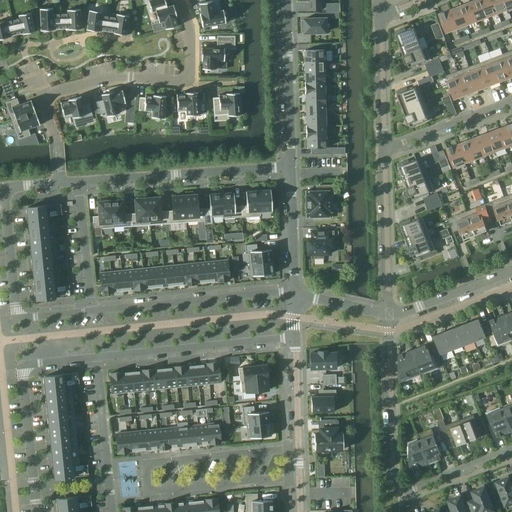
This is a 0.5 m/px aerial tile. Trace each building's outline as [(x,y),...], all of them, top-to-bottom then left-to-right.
[(149,0),(148,0),(152,13),(153,13),(152,12),(155,11),(159,23),(160,23),(159,22),(164,21),(166,28),(165,29),(178,26),(178,25),(177,25),(175,17),(176,17),(176,18),(177,18),(173,5),(172,5),(173,6),(167,7),(164,0),(151,0),(149,1),(149,0)] [(210,0),(210,1),(199,3),(199,4),(200,4),(202,14),(201,15),(201,14),(200,14),(202,27),(203,27),(203,26),(225,22),(225,23),(226,23),(223,10),(222,10),(222,11),(221,11),(218,0),(210,0)] [(300,0),(301,0),(305,0),(308,0),(309,10),(321,10),(321,0),(300,0)] [(481,0),(476,0),(471,2),(478,21),(488,17),(481,0)] [(481,0),(488,17),(498,13),(492,0),(481,0)] [(504,0),(492,0),(498,13),(508,9),(504,0)] [(460,6),(468,25),(478,21),(471,2),(460,6)] [(460,6),(450,10),(458,29),(468,25),(460,6)] [(40,10),(41,30),(40,30),(40,31),(54,30),(53,30),(53,29),(61,29),(60,14),(52,15),(52,9),(53,9),(53,8),(39,9),(39,10),(40,10)] [(60,14),(61,29),(69,28),(69,29),(68,29),(68,30),(81,29),(81,28),(80,10),(80,9),(67,10),(67,11),(68,11),(68,14),(60,14)] [(89,11),(87,29),(86,29),(86,30),(99,32),(100,31),(99,31),(99,30),(107,31),(109,17),(101,16),(101,13),(102,13),(102,12),(89,10),(89,11)] [(440,14),(447,33),(458,29),(450,10),(440,14)] [(12,21),(15,35),(23,33),(23,34),(22,34),(22,35),(36,32),(35,31),(31,13),(31,12),(18,15),(18,16),(19,16),(20,19),(12,21)] [(304,29),(304,33),(325,33),(325,18),(329,18),(329,12),(319,13),(319,18),(304,19),(304,21),(301,21),(302,29),(304,29)] [(116,18),(109,17),(107,31),(114,32),(114,33),(114,34),(127,35),(126,34),(127,30),(132,31),(131,22),(128,21),(129,16),(129,17),(129,16),(116,14),(116,15),(117,15),(116,18)] [(12,21),(4,22),(5,22),(5,21),(0,21),(0,39),(9,38),(8,37),(8,36),(15,35),(12,21)] [(400,46),(418,39),(414,28),(406,31),(405,28),(395,32),(400,46)] [(223,61),(224,61),(224,48),(234,49),(234,36),(217,36),(217,48),(202,48),(201,48),(201,61),(202,61),(202,60),(203,60),(203,68),(202,68),(202,69),(210,69),(210,71),(218,71),(218,69),(219,69),(219,60),(223,60),(223,61)] [(404,56),(422,49),(418,39),(400,46),(403,53),(404,52),(405,56),(404,56)] [(422,49),(404,56),(407,64),(408,63),(410,67),(427,61),(422,49)] [(326,61),(326,50),(305,50),(305,61),(326,61)] [(511,50),(502,54),(511,78),(511,77),(511,50)] [(491,59),(500,82),(511,78),(502,54),(491,59)] [(441,65),(439,59),(426,64),(428,70),(441,65)] [(491,59),(480,63),(489,86),(500,82),(491,59)] [(305,61),(305,72),(324,72),(327,72),(326,61),(305,61)] [(469,67),(478,90),(489,86),(480,63),(469,67)] [(430,76),(444,71),(441,65),(428,70),(430,76)] [(469,67),(457,71),(466,95),(478,90),(469,67)] [(446,76),(455,99),(466,95),(457,71),(446,76)] [(305,72),(305,82),(305,83),(324,83),(324,72),(305,72)] [(305,94),(306,94),(325,93),(324,83),(305,83),(305,82),(305,83),(305,94)] [(396,91),(402,105),(424,97),(420,86),(408,90),(406,88),(396,91)] [(106,117),(119,113),(119,112),(119,113),(118,108),(126,106),(122,90),(121,90),(121,91),(114,93),(114,92),(114,91),(101,94),(101,95),(102,95),(103,100),(96,102),(99,114),(106,112),(107,116),(106,116),(106,117)] [(176,94),(178,111),(186,111),(187,115),(186,115),(186,116),(208,114),(207,100),(198,101),(197,93),(198,93),(198,92),(184,93),(185,94),(177,95),(177,94),(176,94)] [(219,98),(213,98),(214,115),(228,114),(228,115),(228,116),(241,115),(241,114),(240,114),(239,94),(240,94),(240,93),(226,94),(226,95),(227,95),(219,96),(219,95),(219,98)] [(327,93),(325,93),(306,94),(306,105),(327,104),(327,93)] [(139,98),(138,110),(141,110),(144,111),(145,111),(151,111),(152,111),(152,117),(151,117),(151,118),(164,119),(165,118),(164,118),(166,97),(166,96),(155,96),(153,95),(153,96),(154,96),(154,97),(146,96),(145,95),(145,98),(139,98)] [(136,97),(127,96),(125,122),(134,123),(136,97)] [(61,102),(60,103),(64,117),(72,115),(73,117),(72,117),(73,118),(85,115),(85,117),(92,115),(89,104),(82,105),(81,98),(81,97),(68,100),(68,101),(69,100),(69,101),(61,103),(61,102)] [(428,107),(424,97),(402,105),(404,112),(406,112),(407,115),(406,116),(428,107)] [(12,121),(35,112),(31,100),(30,100),(30,101),(19,105),(17,98),(5,102),(12,121)] [(470,105),(458,109),(461,118),(486,111),(484,106),(490,104),(489,98),(475,103),(476,104),(470,106),(470,105)] [(306,105),(306,115),(325,115),(328,115),(327,104),(306,105)] [(432,119),(428,107),(406,116),(408,123),(410,123),(411,127),(432,119)] [(40,125),(35,112),(12,121),(19,139),(30,135),(28,128),(39,124),(39,125),(40,125)] [(326,126),(325,115),(306,115),(307,126),(326,126)] [(498,129),(506,148),(511,145),(511,134),(509,125),(498,129)] [(326,137),(326,126),(307,126),(306,126),(306,138),(307,138),(307,137),(326,137)] [(498,129),(488,133),(496,152),(506,148),(498,129)] [(488,133),(478,137),(485,156),(496,152),(488,133)] [(34,134),(30,135),(34,144),(38,144),(34,134)] [(315,148),(320,148),(324,148),(326,148),(326,137),(307,137),(307,138),(307,148),(311,148),(315,148)] [(485,156),(478,137),(468,141),(475,159),(485,156)] [(468,141),(458,144),(465,163),(475,159),(468,141)] [(448,148),(455,167),(465,163),(458,144),(448,148)] [(413,174),(425,169),(421,158),(409,163),(408,160),(398,164),(403,178),(413,174)] [(407,188),(418,185),(430,180),(425,169),(413,174),(403,178),(406,185),(407,184),(408,187),(407,188)] [(299,176),(299,184),(318,184),(318,176),(299,176)] [(418,185),(407,188),(410,195),(411,195),(413,199),(434,191),(430,180),(418,185)] [(306,204),(331,203),(331,192),(332,192),(332,185),(321,185),(321,191),(306,192),(306,204)] [(241,206),(242,218),(260,216),(258,190),(246,191),(247,205),(241,206)] [(258,190),(260,216),(260,214),(272,213),(271,190),(258,190)] [(242,218),(241,206),(235,206),(234,192),(221,193),(223,219),(242,218)] [(205,221),(204,221),(205,224),(212,224),(212,217),(222,217),(223,219),(221,193),(209,194),(210,208),(204,208),(205,220),(205,221)] [(439,199),(437,193),(424,198),(426,204),(439,199)] [(184,196),(186,223),(204,221),(205,221),(205,220),(204,208),(198,209),(197,195),(184,196)] [(168,224),(186,223),(184,196),(172,197),(173,211),(167,211),(168,224)] [(168,224),(167,211),(161,211),(160,197),(147,198),(149,225),(168,224)] [(501,225),(511,221),(511,217),(504,197),(485,204),(491,217),(497,215),(498,219),(499,219),(501,225)] [(131,227),(149,225),(147,198),(135,199),(136,213),(130,214),(131,227)] [(452,200),(454,206),(460,205),(458,198),(452,200)] [(442,205),(439,199),(426,204),(429,210),(442,205)] [(131,227),(130,214),(124,214),(123,200),(110,201),(112,228),(131,227)] [(93,229),(112,228),(110,201),(98,202),(99,216),(93,216),(93,229)] [(331,204),(331,203),(306,204),(306,217),(315,216),(315,219),(330,219),(330,216),(331,216),(331,209),(337,209),(337,203),(331,204)] [(70,289),(69,286),(61,286),(59,266),(58,256),(56,236),(54,215),(62,215),(61,204),(27,207),(37,300),(70,296),(70,289)] [(491,217),(485,204),(467,211),(476,235),(487,231),(485,224),(486,224),(485,220),(491,217)] [(464,239),(476,235),(467,211),(448,219),(453,232),(459,229),(461,233),(462,233),(464,239)] [(405,237),(427,229),(423,217),(411,222),(410,219),(400,223),(405,237)] [(409,247),(409,248),(419,244),(431,239),(427,229),(405,237),(408,244),(409,244),(410,247),(409,247)] [(319,231),(319,239),(307,239),(307,255),(314,254),(314,258),(323,258),(323,254),(330,254),(330,247),(332,247),(332,239),(334,239),(334,231),(319,231)] [(419,244),(409,248),(412,255),(413,254),(414,258),(423,255),(424,258),(438,253),(436,249),(435,249),(431,239),(419,244)] [(257,250),(257,244),(245,245),(245,252),(248,252),(249,264),(272,261),(271,249),(257,250)] [(229,280),(227,260),(216,261),(218,281),(217,281),(229,280)] [(205,262),(207,282),(217,281),(218,281),(216,261),(205,262)] [(274,274),(272,261),(249,264),(250,276),(274,274)] [(194,264),(196,283),(197,283),(207,282),(205,262),(194,264)] [(194,264),(184,265),(186,284),(185,284),(185,285),(197,284),(197,283),(196,283),(194,264)] [(174,266),(176,285),(185,284),(186,284),(184,265),(174,266)] [(163,267),(165,286),(176,285),(174,266),(163,267)] [(153,268),(155,287),(165,286),(163,267),(153,268)] [(143,269),(145,288),(146,288),(155,287),(153,268),(143,269)] [(143,269),(132,270),(134,290),(146,289),(146,288),(145,288),(143,269)] [(122,271),(124,291),(134,290),(132,270),(122,271)] [(111,272),(113,292),(124,291),(122,271),(111,272)] [(111,272),(100,273),(102,293),(113,292),(111,272)] [(511,338),(511,334),(504,315),(490,321),(499,344),(511,338)] [(479,318),(467,323),(475,341),(486,337),(479,318)] [(475,341),(467,323),(456,327),(464,346),(475,341)] [(488,326),(483,328),(487,337),(492,336),(488,326)] [(456,327),(445,331),(452,350),(464,346),(456,327)] [(452,350),(445,331),(433,336),(441,354),(452,350)] [(427,344),(413,350),(422,373),(436,368),(427,344)] [(399,382),(422,373),(413,350),(399,356),(399,382)] [(327,351),(318,351),(318,353),(310,353),(310,369),(336,368),(335,353),(327,353),(327,351)] [(207,364),(209,384),(220,382),(218,363),(218,362),(207,364)] [(207,364),(196,365),(198,385),(209,384),(207,364)] [(198,385),(196,365),(186,366),(188,386),(198,385)] [(240,381),(267,378),(268,378),(266,365),(243,367),(238,368),(239,376),(232,377),(231,368),(224,369),(225,382),(240,380),(240,381)] [(174,367),(175,367),(177,387),(188,386),(186,366),(174,367)] [(174,367),(164,368),(166,388),(177,387),(175,367),(174,367)] [(166,388),(164,368),(154,369),(153,369),(155,389),(166,388)] [(153,369),(154,369),(142,370),(142,371),(143,371),(145,390),(155,389),(153,369)] [(142,371),(132,372),(134,391),(145,390),(143,371),(142,371)] [(121,373),(122,373),(122,372),(110,373),(110,374),(112,393),(123,392),(121,373)] [(134,391),(132,372),(122,373),(121,373),(123,392),(134,391)] [(89,475),(88,465),(79,466),(75,427),(83,426),(83,422),(75,423),(71,384),(79,384),(78,373),(45,376),(55,479),(89,475)] [(336,374),(323,375),(323,385),(336,385),(336,374)] [(267,378),(240,381),(242,399),(255,398),(254,391),(268,390),(267,378)] [(312,412),(334,412),(333,397),(336,397),(336,390),(324,390),(324,396),(311,397),(312,412)] [(475,403),(472,394),(465,397),(468,406),(475,403)] [(511,404),(502,408),(511,431),(511,430),(511,404)] [(244,426),(270,423),(268,411),(254,412),(254,406),(242,407),(244,426)] [(497,437),(511,431),(502,408),(488,414),(497,437)] [(459,420),(468,442),(482,436),(474,415),(459,420)] [(343,434),(343,433),(342,433),(342,434),(336,434),(336,420),(321,420),(321,419),(320,419),(321,434),(315,434),(314,434),(314,435),(315,449),(314,449),(314,450),(315,450),(343,449),(343,448),(343,434)] [(468,442),(459,420),(445,426),(453,447),(468,442)] [(208,424),(210,443),(209,444),(220,443),(220,442),(218,423),(208,424)] [(270,423),(244,426),(246,426),(247,438),(271,436),(270,423)] [(208,424),(198,425),(200,445),(209,444),(210,443),(208,424)] [(188,426),(189,446),(200,445),(198,425),(188,426)] [(177,427),(179,447),(189,446),(188,426),(177,427)] [(177,427),(167,428),(169,448),(170,448),(179,447),(177,427)] [(157,429),(159,449),(170,448),(169,448),(167,428),(157,429)] [(157,429),(147,430),(149,450),(159,449),(157,429)] [(419,440),(428,463),(443,457),(432,429),(419,434),(421,439),(419,440)] [(137,432),(139,451),(149,450),(147,430),(137,432)] [(129,451),(129,452),(139,451),(137,432),(127,433),(129,451)] [(129,451),(127,433),(116,434),(118,453),(129,452),(129,451)] [(245,448),(243,434),(231,436),(233,450),(245,448)] [(410,470),(428,463),(419,440),(409,444),(410,470)] [(508,510),(511,508),(511,484),(509,477),(497,482),(508,510)] [(470,501),(473,511),(494,511),(485,487),(473,491),(476,499),(474,500),(470,501)] [(272,511),(273,500),(257,501),(257,494),(245,494),(245,511),(272,511)] [(84,511),(84,507),(92,506),(91,495),(57,498),(58,511),(84,511)] [(473,511),(470,501),(464,504),(461,496),(449,500),(453,511),(473,511)] [(218,511),(217,499),(217,498),(205,499),(205,500),(206,500),(207,511),(218,511)] [(196,501),(196,511),(207,511),(206,500),(205,500),(196,501)] [(186,502),(186,511),(196,511),(196,501),(186,502)] [(176,511),(175,503),(176,503),(176,502),(165,504),(166,511),(176,511)] [(175,503),(176,511),(186,511),(186,502),(176,503),(175,503)]
